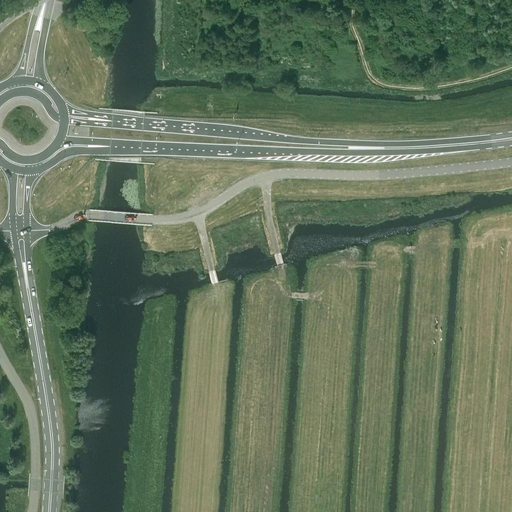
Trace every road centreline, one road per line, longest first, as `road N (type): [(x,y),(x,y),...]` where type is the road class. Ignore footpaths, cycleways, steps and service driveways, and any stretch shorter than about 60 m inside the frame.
road 1 (unclassified): [(511,161),(434,172),(274,175),(196,213),(135,217)]
road 2 (secondary): [(49,511),(51,434),(19,232)]
road 3 (primary): [(97,146),(365,148)]
road 4 (primary): [(365,148),(99,119)]
road 5 (track): [(266,298),(311,297),(334,268),(373,265),(388,252),(511,233)]
road 6 (unclassified): [(31,511),(32,418),(0,354)]
road 7 (primary): [(365,148),(511,138)]
road 8 (unclassified): [(19,232),(81,214),(135,217)]
